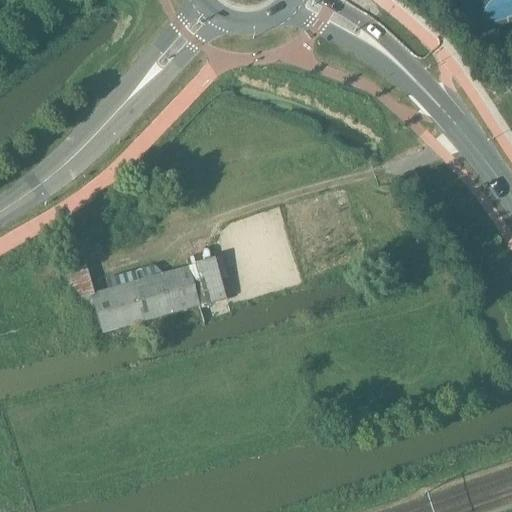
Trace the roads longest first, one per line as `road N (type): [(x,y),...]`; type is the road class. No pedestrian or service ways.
road 1 (track): [(102,272),(218,218),(382,172)]
road 2 (tertiary): [(511,197),(422,88),(374,45)]
road 3 (secondary): [(0,214),(41,186),(132,96)]
